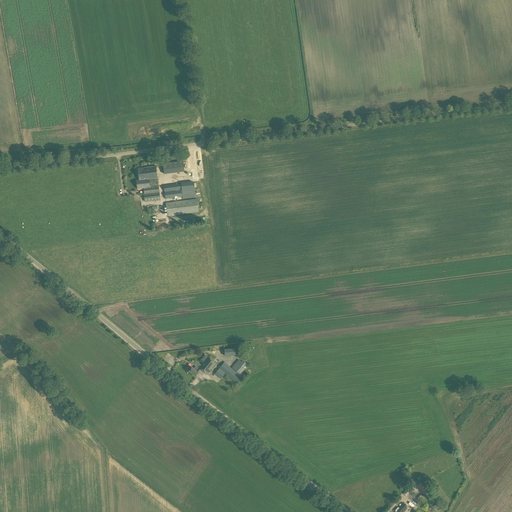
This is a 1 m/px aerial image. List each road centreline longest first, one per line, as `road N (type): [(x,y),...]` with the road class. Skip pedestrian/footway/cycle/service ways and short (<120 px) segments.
road 1 (unclassified): [(0,169),(511,105)]
road 2 (unclassified): [(345,511),(0,233)]
